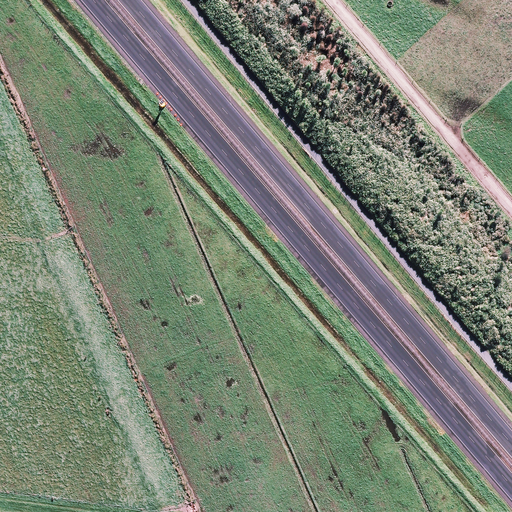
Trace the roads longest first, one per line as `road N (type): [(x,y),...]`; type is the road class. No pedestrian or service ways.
road 1 (motorway): [(511,486),(93,0)]
road 2 (motorway): [(129,0),(511,444)]
road 3 (track): [(511,202),(337,0)]
